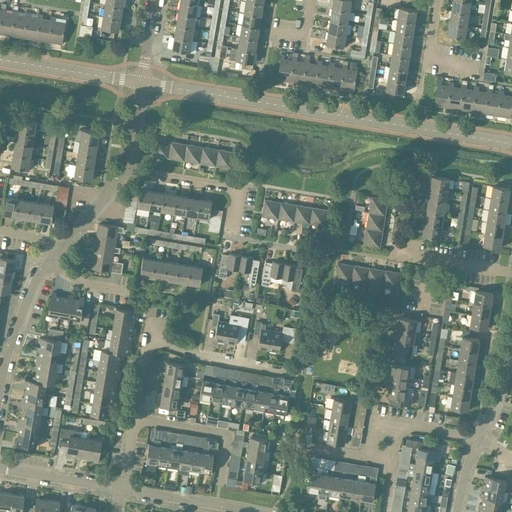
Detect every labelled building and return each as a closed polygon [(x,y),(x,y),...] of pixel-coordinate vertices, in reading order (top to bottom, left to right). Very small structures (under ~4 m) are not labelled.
[(244,12),(261,15),(263,3),(246,0),(244,12)] [(333,0),(332,8),(349,11),(351,0),(333,0)] [(470,3),(454,0),(452,0),(451,11),(468,14),(470,3)] [(198,4),(180,1),(178,13),(196,16),(198,4)] [(103,16),(120,18),(122,7),(105,4),(103,16)] [(398,19),(415,22),(417,9),(400,7),(398,19)] [(349,11),(332,8),(330,20),(348,23),(349,11)] [(2,14),(0,25),(0,33),(11,35),(14,16),(13,16),(5,14),(6,9),(3,9),(1,9),(0,13),(2,14)] [(14,16),(11,35),(23,37),(27,18),(25,17),(17,16),(18,11),(15,11),(13,11),(13,16),(14,16)] [(468,14),(451,11),(449,23),(466,26),(468,14)] [(93,27),(86,26),(88,13),(83,12),(79,36),(91,38),(93,27)] [(242,24),(259,27),(261,15),(244,12),(242,24)] [(27,18),(23,37),(36,39),(39,20),(38,20),(30,18),(30,14),(28,13),(26,13),(25,17),(27,18)] [(196,16),(178,13),(176,25),(194,28),(196,16)] [(39,20),(36,39),(48,42),(52,22),(50,22),(42,20),(43,16),(40,15),(39,15),(38,20),(39,20)] [(120,18),(103,16),(101,28),(118,31),(120,18)] [(52,22),(48,42),(61,44),(64,24),(55,23),(55,18),(53,17),(51,17),(50,22),(52,22)] [(396,31),(413,33),(415,22),(398,19),(396,31)] [(348,23),(330,20),(328,32),(346,35),(348,23)] [(466,26),(449,23),(447,35),(464,38),(466,26)] [(240,35),(257,39),(259,27),(242,24),(240,35)] [(194,28),(176,25),(174,36),(192,39),(194,28)] [(394,42),(411,45),(413,33),(396,31),(394,42)] [(346,35),(328,32),(326,44),(344,47),(346,35)] [(232,40),(239,41),(238,47),(255,50),(257,39),(240,35),(240,36),(232,35),(232,40)] [(174,36),(172,49),(196,53),(198,40),(192,39),(174,36)] [(349,57),(364,59),(367,38),(362,38),(360,51),(351,49),(349,57)] [(392,54),(409,57),(411,45),(394,42),(392,54)] [(215,57),(220,58),(226,59),(228,46),(222,45),(217,44),(215,57)] [(253,62),(255,50),(238,47),(231,46),(229,58),(236,59),(253,62)] [(280,61),(277,79),(290,82),(293,62),(291,62),(283,60),(284,55),(279,54),(279,57),(278,61),(280,61)] [(390,66),(407,69),(409,57),(392,54),(390,66)] [(209,69),(210,64),(211,58),(211,57),(200,55),(199,61),(198,67),(209,69)] [(211,58),(210,64),(209,69),(217,70),(218,66),(219,59),(220,58),(215,57),(211,56),(211,57),(211,58)] [(293,62),(290,82),(303,84),(306,64),(304,64),(296,62),(297,57),(292,56),(291,62),(293,62)] [(306,64),(303,84),(315,86),(318,66),(317,65),(309,64),(310,59),(305,59),(304,64),(306,64)] [(318,66),(315,86),(328,88),(331,68),(329,68),(321,66),(322,61),(317,61),(317,65),(318,66)] [(331,68),(328,88),(340,90),(343,70),(342,70),(334,68),(334,63),(330,63),(329,68),(331,68)] [(343,70),(340,90),(353,92),(355,77),(356,72),(346,70),(347,65),(344,65),(342,65),(342,70),(343,70)] [(388,78),(405,81),(407,69),(390,66),(388,78)] [(483,79),(495,81),(496,74),(484,72),(483,79)] [(405,81),(388,78),(386,90),(403,93),(405,81)] [(437,87),(434,105),(447,107),(450,88),(449,87),(440,86),(441,81),(436,80),(435,87),(437,87)] [(450,88),(447,107),(459,109),(463,90),(461,89),(453,88),(454,83),(451,83),(450,82),(449,87),(450,88)] [(463,90),(459,109),(472,111),(475,92),(473,91),(466,90),(467,85),(464,84),(462,84),(461,89),(463,90)] [(475,92),(472,111),(484,113),(488,94),(486,94),(478,92),(479,87),(476,87),(474,86),(473,91),(475,92)] [(488,94),(484,113),(497,116),(500,96),(499,96),(491,94),(492,89),(489,89),(487,88),(486,94),(488,94)] [(500,96),(497,116),(510,118),(511,105),(511,98),(503,97),(504,91),(501,91),(499,90),(499,96),(500,96)] [(18,131),(35,134),(37,122),(20,119),(18,131)] [(81,141),(98,144),(100,132),(83,129),(81,141)] [(35,134),(18,131),(16,143),(33,145),(35,134)] [(169,158),(172,142),(156,139),(153,155),(169,158)] [(79,153),(96,156),(98,144),(81,141),(79,153)] [(184,161),(187,144),(172,142),(169,158),(184,161)] [(33,145),(16,143),(14,154),(31,157),(33,145)] [(200,163),(203,147),(187,144),(184,161),(200,163)] [(216,166),(219,150),(203,147),(200,163),(216,166)] [(219,150),(216,166),(232,169),(235,152),(219,150)] [(77,165),(94,167),(96,156),(79,153),(77,165)] [(31,157),(14,154),(12,166),(29,169),(31,157)] [(71,164),(69,176),(75,177),(92,180),(94,167),(77,165),(71,164)] [(430,188),(448,191),(450,179),(432,176),(430,188)] [(491,198),(508,201),(510,189),(493,186),(491,198)] [(448,191),(430,188),(428,200),(446,203),(448,191)] [(149,209),(152,191),(140,189),(137,207),(149,209)] [(161,211),(164,193),(152,191),(149,209),(161,211)] [(173,213),(176,195),(164,193),(161,211),(173,213)] [(185,215),(188,197),(176,195),(173,213),(185,215)] [(16,217),(19,199),(7,197),(4,215),(16,217)] [(196,217),(199,199),(188,197),(185,215),(196,217)] [(368,213),(385,215),(388,199),(371,197),(368,213)] [(489,210),(507,213),(508,201),(491,198),(489,210)] [(19,199),(16,217),(28,219),(31,201),(19,199)] [(199,199),(196,217),(209,219),(212,201),(199,199)] [(278,219),(281,203),(265,200),(262,216),(278,219)] [(446,203),(428,200),(427,211),(444,214),(446,203)] [(31,201),(28,219),(39,220),(42,202),(31,201)] [(42,202),(39,220),(52,222),(54,204),(42,202)] [(294,222),(297,206),(281,203),(278,219),(294,222)] [(310,224),(312,208),(297,206),(294,222),(310,224)] [(312,208),(310,224),(326,227),(328,211),(312,208)] [(487,221),(505,224),(507,213),(489,210),(487,221)] [(444,214),(427,211),(425,223),(442,226),(444,214)] [(366,228),(383,231),(385,215),(368,213),(366,228)] [(485,233),(503,236),(505,224),(487,221),(485,233)] [(442,226),(425,223),(423,235),(440,238),(442,226)] [(96,239),(115,242),(117,232),(122,232),(123,228),(99,224),(96,239)] [(383,231),(366,228),(363,244),(380,247),(383,231)] [(453,246),(459,247),(462,229),(456,228),(453,246)] [(503,236),(485,233),(483,245),(501,248),(503,236)] [(96,239),(94,254),(113,257),(114,252),(119,253),(120,250),(120,248),(115,247),(115,242),(96,239)] [(0,268),(13,271),(15,260),(1,257),(2,253),(0,252),(0,268)] [(113,257),(94,254),(91,269),(121,273),(123,263),(112,261),(113,257)] [(238,270),(241,255),(232,254),(232,255),(223,254),(219,276),(226,278),(228,268),(238,270)] [(241,255),(238,270),(250,272),(248,282),(255,283),(259,261),(253,260),(254,258),(241,255)] [(152,277),(155,260),(143,258),(140,275),(152,277)] [(155,260),(152,277),(164,279),(167,262),(155,260)] [(281,278),(284,263),(273,261),(273,263),(266,261),(261,285),(269,286),(271,276),(281,278)] [(167,262),(164,279),(176,281),(179,264),(167,262)] [(298,291),(303,269),(296,268),(296,265),(284,263),(281,278),(282,278),(281,283),(287,284),(287,287),(289,290),(292,290),(298,291)] [(351,282),(354,265),(338,263),(335,279),(351,282)] [(179,264),(176,281),(188,283),(191,266),(179,264)] [(367,284),(369,268),(354,265),(351,282),(367,284)] [(191,266),(188,283),(200,285),(203,268),(191,266)] [(0,279),(11,282),(13,271),(0,268),(0,279)] [(382,287),(385,270),(369,268),(367,284),(382,287)] [(385,270),(382,287),(398,290),(401,273),(385,270)] [(11,282),(0,279),(0,291),(9,293),(11,282)] [(449,283),(448,287),(454,287),(475,291),(476,287),(456,284),(449,283)] [(474,303),(491,306),(493,294),(476,291),(474,303)] [(59,316),(62,299),(56,298),(56,294),(52,293),(48,314),(59,316)] [(62,299),(59,316),(70,318),(73,301),(73,297),(69,296),(68,300),(62,299)] [(90,307),(84,306),(85,299),(80,298),(79,302),(73,301),(70,318),(78,319),(77,322),(88,324),(90,307)] [(472,314),(489,317),(491,306),(474,303),(472,314)] [(115,319),(132,322),(133,316),(137,316),(138,312),(117,308),(115,319)] [(211,325),(217,327),(214,340),(225,342),(229,322),(218,320),(219,314),(213,313),(211,325)] [(489,317),(472,314),(470,326),(487,329),(489,317)] [(240,318),(239,324),(229,322),(225,342),(236,344),(239,331),(245,332),(247,319),(240,318)] [(398,330),(415,333),(417,321),(400,318),(398,330)] [(132,322),(115,319),(113,330),(134,333),(135,328),(131,328),(132,322)] [(254,334),(260,335),(258,348),(268,350),(272,330),(265,329),(266,325),(265,324),(262,323),(262,322),(256,321),(254,334)] [(283,326),(282,332),(272,330),(268,350),(279,352),(282,338),(289,339),(291,327),(283,326)] [(134,333),(113,330),(111,340),(128,343),(130,337),(133,337),(134,333)] [(415,333),(398,330),(396,341),(413,344),(415,333)] [(460,349),(477,352),(480,339),(462,336),(460,349)] [(40,338),(39,342),(44,343),(43,350),(60,352),(66,353),(67,343),(61,342),(62,341),(40,338)] [(111,340),(109,350),(109,351),(123,353),(130,355),(131,350),(127,349),(128,343),(111,340)] [(413,344),(396,341),(394,353),(411,356),(413,344)] [(81,357),(87,358),(89,347),(82,346),(81,357)] [(100,360),(117,363),(118,358),(122,358),(123,353),(109,351),(109,350),(102,349),(100,360)] [(458,360),(475,363),(477,352),(460,349),(458,360)] [(36,360),(58,363),(60,352),(43,350),(42,356),(37,355),(36,360)] [(87,358),(81,357),(79,368),(85,369),(87,358)] [(39,371),(56,374),(58,363),(36,360),(36,364),(40,365),(39,371)] [(117,363),(100,360),(98,371),(119,375),(120,370),(116,370),(117,363)] [(456,372),(473,375),(475,363),(458,360),(456,372)] [(165,373),(183,376),(185,365),(167,362),(165,373)] [(392,364),(391,375),(409,377),(413,378),(414,367),(392,364)] [(85,369),(79,368),(77,378),(83,379),(85,369)] [(56,374),(39,371),(38,377),(33,376),(33,381),(46,383),(46,384),(55,385),(56,374)] [(119,375),(98,371),(96,381),(114,385),(115,379),(119,379),(119,375)] [(451,372),(449,383),(454,384),(471,387),(473,375),(456,372),(451,372)] [(163,383),(182,386),(183,376),(165,373),(163,383)] [(413,378),(409,377),(391,375),(389,385),(407,388),(408,382),(412,382),(413,378)] [(221,402),(223,390),(223,389),(225,384),(226,378),(219,377),(218,383),(214,382),(210,400),(221,402)] [(83,379),(77,378),(75,389),(82,390),(83,379)] [(45,394),(46,384),(46,383),(33,381),(25,379),(24,384),(29,385),(28,391),(45,394)] [(236,380),(233,379),(230,379),(229,385),(225,384),(223,389),(223,390),(221,402),(232,404),(233,395),(235,386),(236,380)] [(203,380),(200,398),(210,400),(214,382),(203,380)] [(114,385),(96,381),(94,392),(116,396),(116,392),(112,391),(114,385)] [(233,395),(232,404),(243,406),(246,388),(247,382),(241,381),(240,382),(239,386),(237,386),(235,386),(233,395)] [(323,382),(321,390),(333,393),(335,385),(323,382)] [(161,394),(180,397),(182,386),(163,383),(161,394)] [(246,388),(243,406),(253,408),(257,390),(257,387),(258,384),(255,383),(253,383),(251,384),(250,388),(246,388)] [(452,396),(469,399),(471,387),(454,384),(452,396)] [(412,398),(406,397),(407,388),(389,385),(387,396),(390,397),(389,403),(411,406),(412,398)] [(279,388),(277,387),(275,387),(273,389),(272,392),(267,392),(264,410),(275,412),(278,393),(279,388)] [(82,390),(75,389),(73,399),(80,401),(82,390)] [(284,389),(283,394),(278,393),(275,412),(286,414),(289,396),(290,390),(284,389)] [(264,410),(267,392),(257,390),(253,408),(264,410)] [(420,390),(418,405),(425,406),(427,391),(420,390)] [(22,396),(22,401),(43,405),(49,406),(49,405),(55,406),(57,396),(45,394),(28,391),(27,397),(22,396)] [(116,396),(94,392),(92,403),(110,406),(111,402),(115,402),(116,396)] [(180,397),(161,394),(160,405),(178,408),(180,397)] [(469,399),(452,396),(450,408),(467,411),(469,399)] [(64,408),(70,409),(72,398),(65,397),(64,408)] [(332,409),(350,412),(351,401),(333,398),(332,409)] [(80,401),(73,399),(71,411),(78,412),(80,401)] [(24,412),(41,415),(43,405),(22,401),(21,405),(25,406),(24,412)] [(110,406),(92,403),(90,414),(112,418),(113,413),(109,412),(110,406)] [(330,419),(348,422),(350,412),(332,409),(330,419)] [(18,422),(40,426),(41,415),(24,412),(23,418),(19,418),(18,422)] [(458,417),(446,415),(445,423),(457,424),(458,417)] [(330,419),(328,430),(346,433),(352,434),(352,431),(353,427),(347,426),(348,422),(330,419)] [(21,434),(38,436),(40,426),(18,422),(17,427),(22,428),(21,434)] [(72,454),(78,455),(81,438),(80,438),(81,432),(62,429),(59,446),(68,448),(66,457),(71,458),(72,454)] [(165,435),(164,440),(164,441),(169,441),(171,432),(171,431),(160,429),(160,430),(159,434),(165,435)] [(324,439),(326,439),(326,441),(344,444),(346,433),(328,430),(328,431),(326,431),(324,433),(323,437),(324,439)] [(38,436),(21,434),(20,440),(15,440),(15,444),(36,448),(38,436)] [(243,443),(243,446),(249,447),(267,450),(268,439),(250,436),(249,443),(243,441),(243,442),(243,443)] [(88,456),(91,440),(81,438),(78,455),(77,459),(82,460),(82,455),(88,456)] [(178,468),(181,450),(182,443),(185,444),(186,439),(180,438),(179,443),(176,442),(176,445),(171,444),(168,466),(178,468)] [(152,445),(149,444),(146,463),(157,464),(160,446),(161,440),(158,439),(153,439),(152,445)] [(402,448),(411,450),(412,450),(412,447),(418,448),(417,448),(416,459),(434,462),(436,451),(426,449),(427,443),(407,439),(406,445),(402,444),(402,448)] [(91,440),(88,456),(95,458),(94,462),(98,462),(102,441),(91,440)] [(160,446),(157,464),(168,466),(171,444),(170,448),(160,446)] [(207,448),(204,447),(203,453),(200,471),(211,473),(214,455),(207,454),(208,448),(207,448)] [(249,447),(247,458),(265,461),(267,450),(249,447)] [(182,450),(181,450),(178,468),(189,470),(192,451),(187,451),(182,450)] [(192,451),(189,470),(200,471),(203,453),(192,451)] [(245,468),(263,471),(265,461),(247,458),(245,468)] [(409,465),(408,468),(432,473),(434,462),(416,459),(415,463),(409,463),(409,465)] [(448,472),(456,474),(457,465),(450,464),(448,472)] [(307,490),(318,492),(321,474),(322,474),(323,469),(323,468),(320,468),(315,467),(314,471),(311,470),(307,490)] [(263,471),(245,468),(243,479),(261,483),(263,471)] [(319,492),(318,498),(326,500),(327,494),(329,494),(332,476),(329,475),(329,473),(327,473),(328,469),(326,469),(323,468),(323,469),(322,474),(321,474),(318,492),(319,492)] [(413,476),(412,480),(430,483),(432,473),(408,468),(408,471),(407,475),(413,476)] [(366,476),(363,475),(358,474),(357,480),(354,480),(351,498),(361,499),(364,482),(365,482),(366,476)] [(332,476),(329,494),(340,496),(343,478),(332,476)] [(365,482),(364,482),(361,499),(372,501),(375,483),(376,477),(370,476),(369,482),(365,482)] [(485,477),(484,481),(488,481),(487,488),(504,491),(506,481),(506,480),(485,476),(485,477)] [(237,480),(237,479),(227,477),(227,482),(226,486),(233,488),(235,488),(236,488),(237,480)] [(343,478),(340,496),(351,498),(354,480),(343,478)] [(237,480),(236,488),(247,490),(248,486),(249,482),(237,480)] [(410,491),(428,494),(430,483),(412,480),(410,491)] [(481,494),(481,497),(485,498),(488,499),(502,502),(502,501),(504,491),(487,488),(486,494),(482,493),(481,494)] [(408,502),(427,505),(428,494),(410,491),(408,502)] [(0,510),(7,511),(10,511),(13,495),(1,493),(0,499),(0,510)] [(13,495),(10,511),(28,511),(29,507),(23,506),(24,503),(25,497),(13,495)] [(441,506),(448,506),(450,496),(443,495),(441,506)] [(479,504),(479,508),(497,511),(499,511),(502,502),(488,499),(485,498),(484,504),(479,503),(479,504)] [(29,507),(28,511),(47,511),(49,501),(37,499),(36,505),(35,508),(29,507)] [(49,501),(47,511),(59,511),(61,503),(49,501)] [(406,511),(425,511),(427,505),(408,502),(406,511)]
